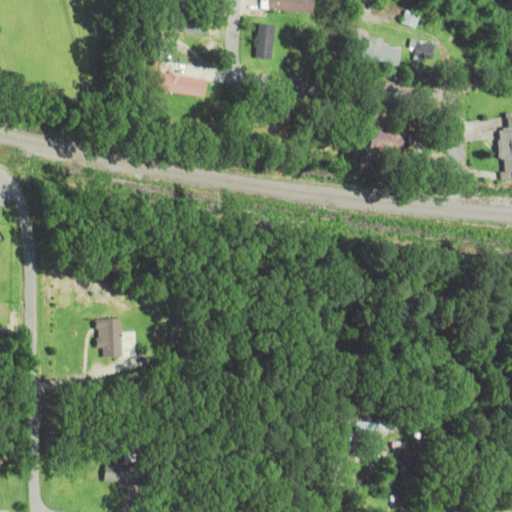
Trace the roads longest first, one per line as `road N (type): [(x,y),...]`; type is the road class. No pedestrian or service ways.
road 1 (residential): [(485,114),(243,78),(245,0)]
road 2 (residential): [(36,511),(20,197)]
